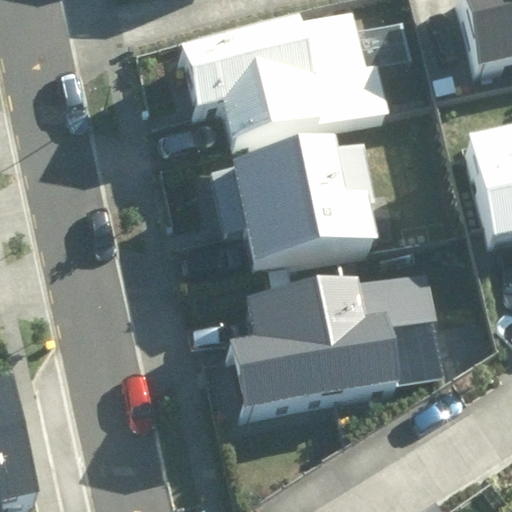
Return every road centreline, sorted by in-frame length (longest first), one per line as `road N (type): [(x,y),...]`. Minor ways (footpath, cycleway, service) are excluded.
road 1 (residential): [(133,511),(25,6)]
road 2 (residential): [(511,416),(353,511)]
